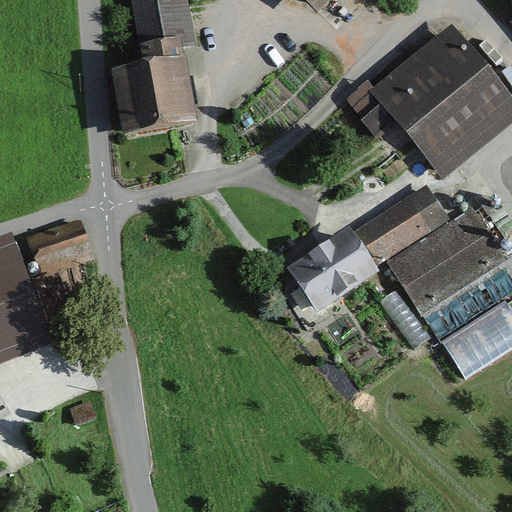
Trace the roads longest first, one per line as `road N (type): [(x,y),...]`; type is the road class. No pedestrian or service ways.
road 1 (unclassified): [(150,511),(131,436),(92,0)]
road 2 (track): [(0,236),(247,172),(281,156),(439,0)]
